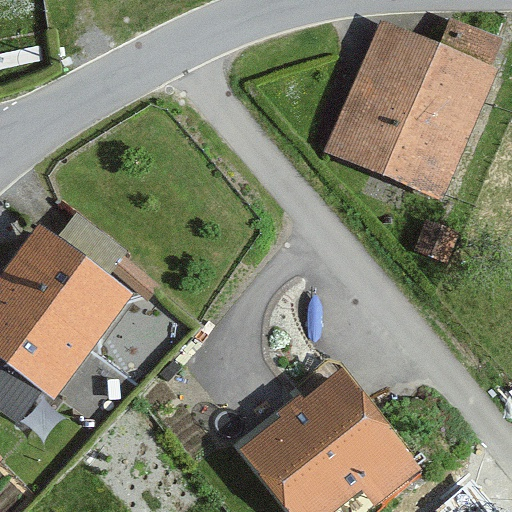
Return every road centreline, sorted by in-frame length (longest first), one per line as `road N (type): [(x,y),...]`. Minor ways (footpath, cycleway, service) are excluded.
road 1 (residential): [(177,46),(511,472)]
road 2 (residential): [(177,46),(0,150)]
road 3 (residential): [(301,0),(177,46)]
